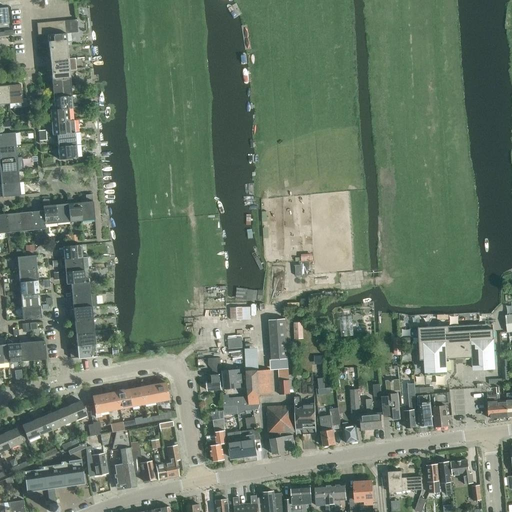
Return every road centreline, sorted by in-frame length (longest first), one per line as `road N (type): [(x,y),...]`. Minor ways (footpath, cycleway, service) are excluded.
road 1 (tertiary): [(199,480),(488,433)]
road 2 (residential): [(199,480),(174,365),(67,381)]
